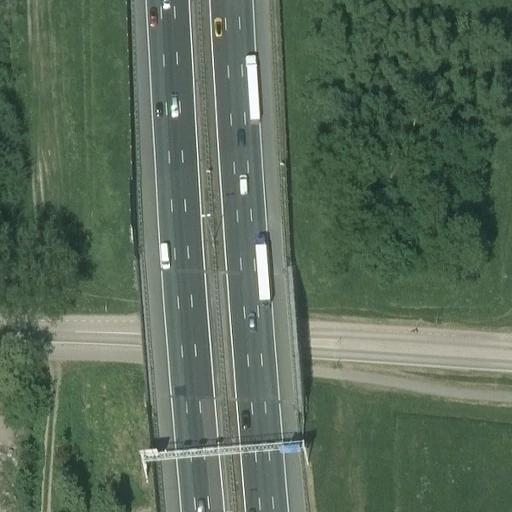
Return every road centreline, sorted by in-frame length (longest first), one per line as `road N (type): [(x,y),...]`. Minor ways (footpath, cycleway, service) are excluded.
road 1 (motorway): [(267,511),(233,0)]
road 2 (motorway): [(171,0),(201,511)]
road 3 (tertiary): [(511,356),(315,341),(0,335)]
